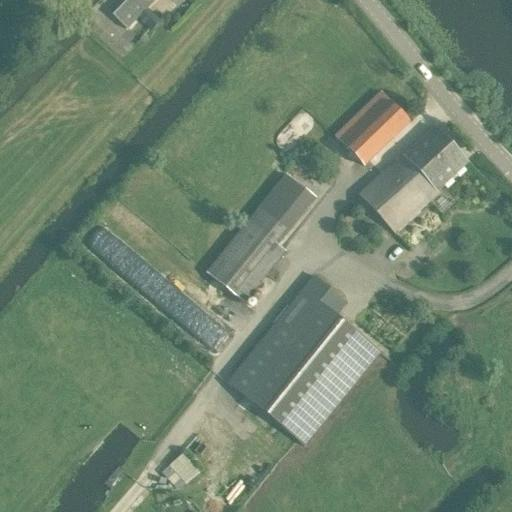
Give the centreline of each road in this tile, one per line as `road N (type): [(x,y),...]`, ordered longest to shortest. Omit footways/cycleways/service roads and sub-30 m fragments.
road 1 (tertiary): [(511,172),(362,0)]
road 2 (track): [(108,511),(204,402)]
